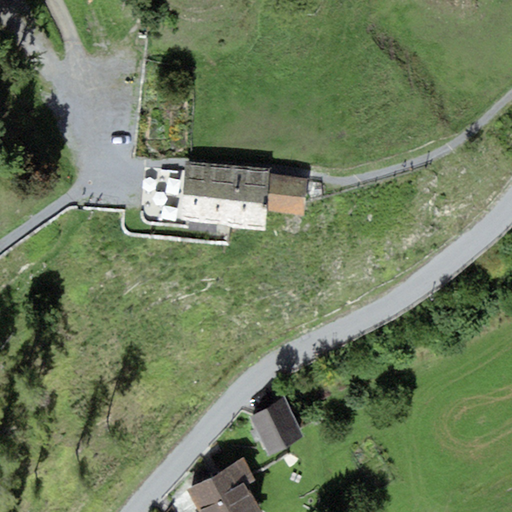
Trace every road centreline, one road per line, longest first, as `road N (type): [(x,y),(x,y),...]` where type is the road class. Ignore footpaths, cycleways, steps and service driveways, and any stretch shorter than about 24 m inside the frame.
road 1 (residential): [(132,511),(263,372),(412,288),(511,197)]
road 2 (track): [(53,0),(106,174)]
